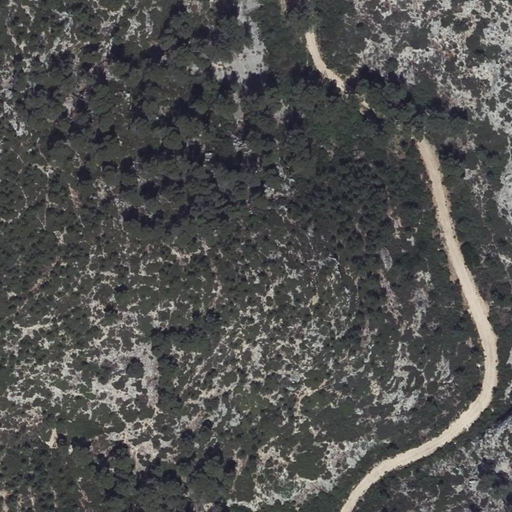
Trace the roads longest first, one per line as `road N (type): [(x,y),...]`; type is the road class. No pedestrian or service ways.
road 1 (track): [(346,511),(374,477),(474,417),(485,397),(489,340),(453,244)]
road 2 (track): [(308,0),(315,54),(329,74),(425,143),(453,244)]
